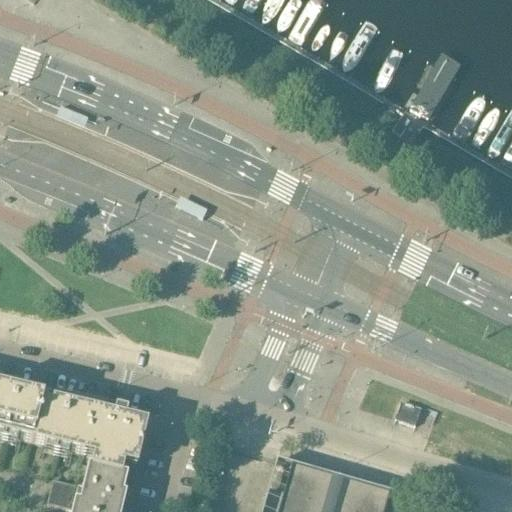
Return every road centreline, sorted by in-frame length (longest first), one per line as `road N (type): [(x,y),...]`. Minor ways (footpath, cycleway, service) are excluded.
road 1 (secondary): [(342,223),(196,147),(0,62)]
road 2 (secondary): [(0,165),(298,293)]
road 3 (unclassified): [(493,488),(280,423)]
road 4 (secondary): [(327,306),(511,391)]
road 5 (unclassified): [(190,397),(0,348)]
road 6 (secondary): [(511,312),(342,223)]
road 7 (unclassified): [(298,293),(245,413)]
road 8 (unclassified): [(280,423),(327,306)]
